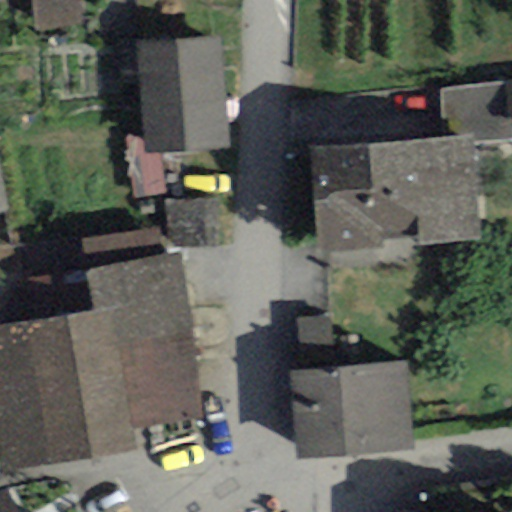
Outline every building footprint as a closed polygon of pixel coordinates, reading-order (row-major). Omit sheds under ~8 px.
[(82,29),(78,0),(32,0),(36,34),(82,29)] [(226,151),(219,38),(136,43),(142,139),(143,156),(160,155),(226,151)] [(511,144),(506,82),(440,88),(444,137),(475,134),(476,147),(511,144)] [(382,236),(419,233),(420,248),(484,242),(476,147),(475,134),(444,137),(310,149),(320,255),(383,249),(382,236)] [(163,194),(160,155),(143,156),(142,139),(124,141),(131,197),(163,194)] [(0,214),(10,213),(0,174),(0,214)] [(166,205),(169,248),(219,245),(217,202),(166,205)] [(82,241),(86,267),(162,255),(158,229),(82,241)] [(0,471),(133,450),(130,430),(204,418),(178,253),(162,255),(86,267),(93,310),(0,324),(0,471)] [(295,320),(301,359),(334,354),(328,315),(295,320)] [(407,361),(288,372),(296,459),(415,448),(407,361)] [(17,511),(7,492),(0,494),(0,511),(17,511)]
